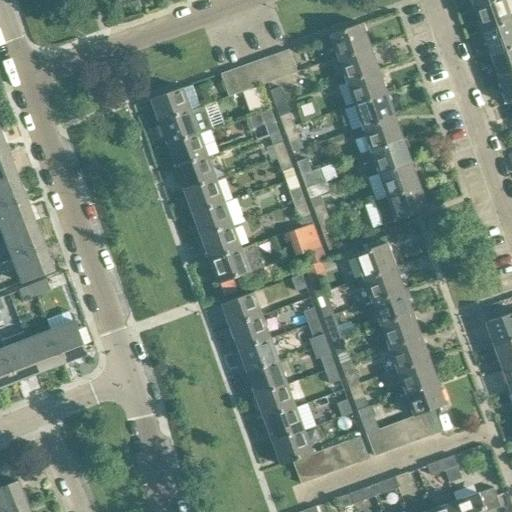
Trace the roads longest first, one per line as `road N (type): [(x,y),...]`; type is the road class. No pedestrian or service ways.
road 1 (residential): [(130,383),(26,76)]
road 2 (residential): [(511,487),(490,428),(305,494)]
road 3 (residential): [(26,76),(249,0)]
road 4 (residential): [(511,216),(432,0)]
road 5 (residential): [(167,511),(130,383)]
